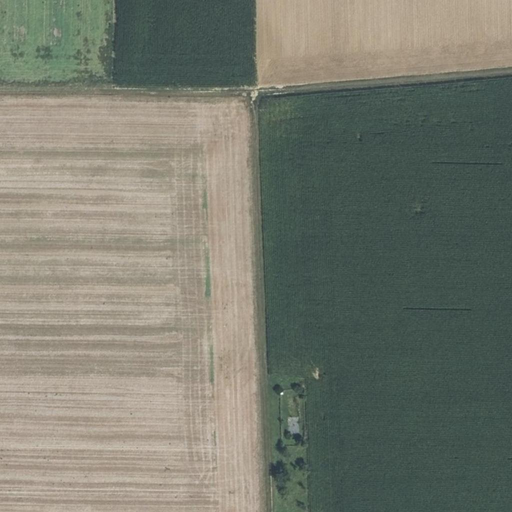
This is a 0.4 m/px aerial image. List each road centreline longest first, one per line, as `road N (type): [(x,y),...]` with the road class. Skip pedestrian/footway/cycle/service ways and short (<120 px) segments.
road 1 (track): [(0,87),(254,92),(511,69)]
road 2 (track): [(249,0),(270,511)]
